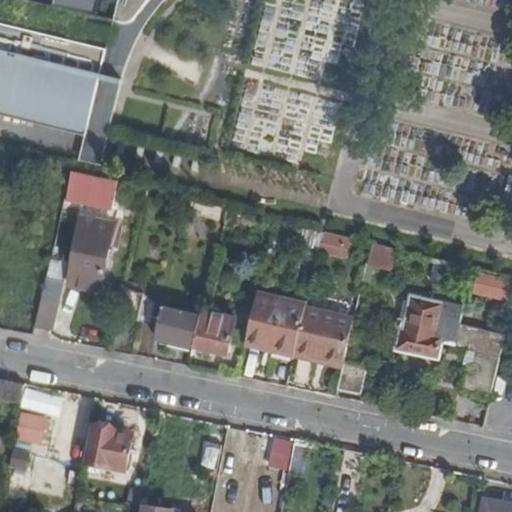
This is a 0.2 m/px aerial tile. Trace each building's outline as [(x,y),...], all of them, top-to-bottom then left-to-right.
[(98,15),(101,0),(64,0),(63,7),(98,15)] [(118,0),(114,19),(123,20),(123,21),(126,21),(128,20),(130,19),(132,16),(134,12),(141,3),(144,0),(118,0)] [(106,47),(0,23),(0,114),(86,134),(106,47)] [(303,162),(315,96),(250,84),(245,114),(241,113),(237,134),(252,137),(250,153),(303,162)] [(98,180),(72,174),(66,200),(92,206),(98,180)] [(112,184),(98,180),(92,206),(107,209),(112,184)] [(226,223),(229,211),(205,205),(202,217),(226,223)] [(114,228),(82,221),(68,290),(101,297),(109,252),(116,253),(118,239),(112,237),(114,228)] [(324,234),(320,234),(276,223),(272,239),(320,251),(324,234)] [(344,240),(324,234),(320,251),(320,254),(340,258),(344,240)] [(350,241),(344,240),(340,258),(345,260),(350,241)] [(0,300),(19,302),(24,247),(0,244),(0,300)] [(373,246),(368,266),(391,272),(396,252),(373,246)] [(475,293),(511,302),(511,277),(481,270),(475,293)] [(125,292),(119,319),(139,323),(145,297),(125,292)] [(307,308),(259,296),(247,345),(266,350),(267,345),(296,352),(306,312),(307,308)] [(466,393),(491,399),(496,377),(506,338),(460,327),(463,311),(409,299),(405,321),(398,319),(396,329),(399,330),(395,353),(439,363),(443,343),(468,349),(464,367),(470,369),(466,393)] [(42,301),(36,323),(34,329),(51,333),(57,304),(42,301)] [(162,311),(156,340),(194,349),(200,320),(162,311)] [(354,324),(306,312),(296,352),(296,354),(344,366),(345,364),(354,324)] [(236,321),(202,313),(200,320),(194,349),(228,356),(236,321)] [(267,345),(266,350),(295,357),(296,354),(296,352),(267,345)] [(295,357),(295,359),(343,370),(344,366),(296,354),(295,357)] [(343,370),(338,391),(360,397),(367,370),(345,364),(344,366),(343,370)] [(27,386),(0,380),(0,399),(23,404),(27,386)] [(28,392),(26,407),(55,410),(56,395),(28,392)] [(225,447),(228,428),(215,425),(211,445),(225,447)] [(129,473),(135,439),(119,436),(119,432),(98,428),(90,465),(129,473)] [(253,468),(258,444),(232,437),(228,462),(253,468)] [(307,476),(313,445),(298,442),(292,473),(307,476)] [(219,475),(225,447),(211,445),(209,444),(204,471),(219,475)] [(14,450),(11,466),(26,469),(29,453),(14,450)] [(65,499),(71,464),(38,457),(31,492),(65,499)] [(47,511),(48,510),(8,500),(5,511),(47,511)] [(507,511),(509,505),(488,501),(485,511),(507,511)]
